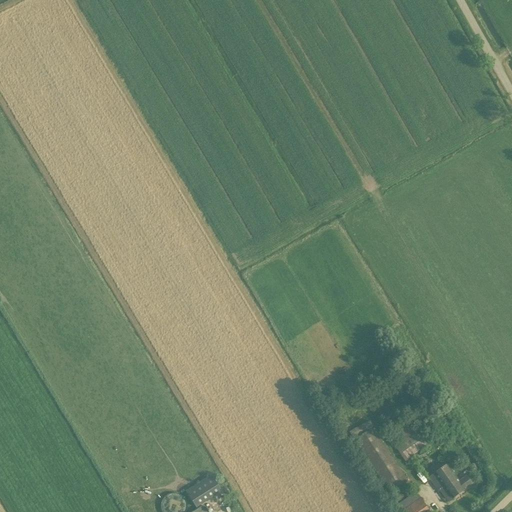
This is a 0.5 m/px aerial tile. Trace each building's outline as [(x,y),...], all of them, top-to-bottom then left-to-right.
[(398,433),(402,438),(393,444),(396,447),(395,448),(405,462),(426,447),(417,433),(410,422),(400,428),(401,430),(398,432),(399,433),(398,433)] [(408,481),(374,428),(372,430),(355,440),(355,441),(389,493),(408,481)] [(459,482),(447,465),(429,478),(439,492),(444,488),(452,499),(472,484),(467,477),(459,482)] [(197,509),(222,492),(211,475),(186,491),(197,509)] [(427,511),(429,511),(421,498),(420,498),(416,492),(395,506),(398,511),(397,511),(427,511)] [(185,511),(187,510),(187,507),(186,502),(184,498),(180,495),(176,494),(172,494),(167,495),(164,498),(161,502),(161,507),(161,511),(185,511)]
